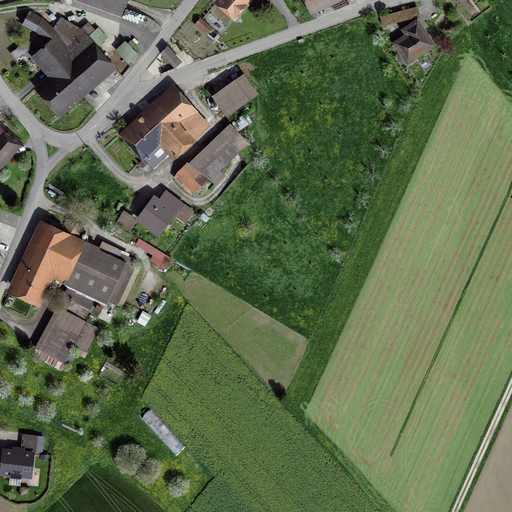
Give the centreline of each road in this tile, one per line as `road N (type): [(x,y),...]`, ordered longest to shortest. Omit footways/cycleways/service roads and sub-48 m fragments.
road 1 (residential): [(393,0),(196,68),(121,106)]
road 2 (residential): [(0,286),(52,150)]
road 3 (track): [(511,386),(455,511)]
road 4 (unknown): [(79,133),(119,179),(161,184),(186,204)]
road 5 (residential): [(121,106),(135,72),(192,0)]
